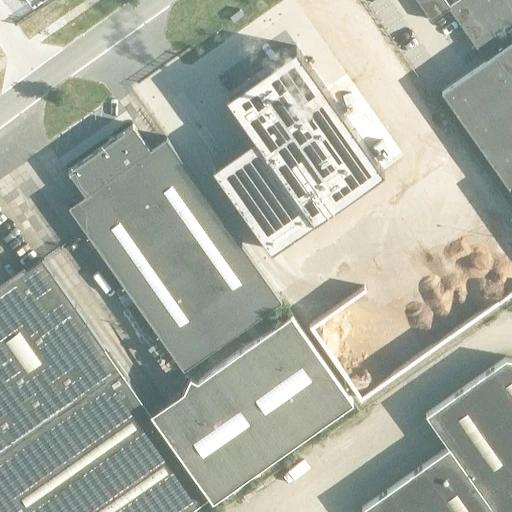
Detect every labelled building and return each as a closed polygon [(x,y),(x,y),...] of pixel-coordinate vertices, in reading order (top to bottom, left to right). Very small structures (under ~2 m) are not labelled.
[(511,0),(417,0),(431,19),(449,6),(485,58),(443,88),(511,186),(511,0)] [(212,164),(271,249),(384,169),(296,44),(295,45),(309,64),(262,97),(252,82),(231,97),(227,92),(225,94),(260,143),(219,172),(213,163),(212,164)] [(183,368),(282,298),(166,135),(150,147),(133,123),(68,168),(85,193),(68,204),(183,368)] [(0,511),(186,511),(210,496),(213,501),(354,402),(292,313),(199,379),(191,376),(185,389),(152,413),(42,257),(0,286),(0,511)] [(425,412),(448,444),(361,506),(365,511),(511,511),(511,357),(505,356),(425,412)]
